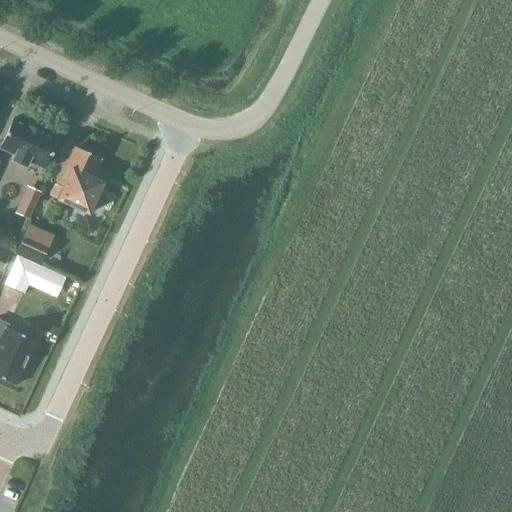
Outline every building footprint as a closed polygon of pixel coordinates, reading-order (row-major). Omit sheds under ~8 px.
[(56,141),(57,140),(13,119),(12,121),(0,147),(0,149),(14,156),(12,161),(26,167),(28,162),(43,169),(56,141)] [(75,148),(57,186),(61,188),(56,200),(88,215),(103,183),(92,178),(100,160),(75,148)] [(32,211),(21,206),(17,214),(28,219),(32,211)] [(41,264),(50,246),(24,234),(15,252),(41,264)] [(0,378),(16,386),(36,342),(6,329),(7,325),(0,322),(0,378)]
